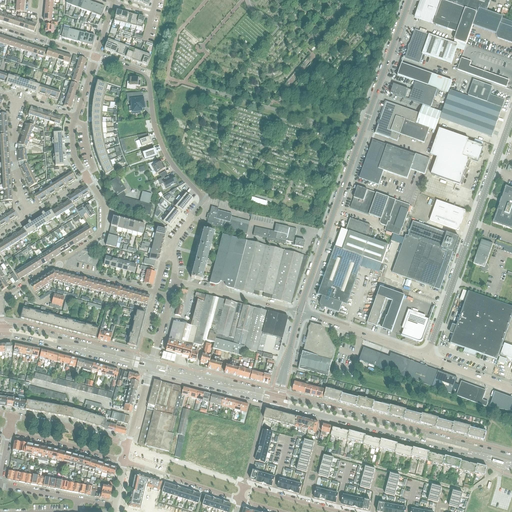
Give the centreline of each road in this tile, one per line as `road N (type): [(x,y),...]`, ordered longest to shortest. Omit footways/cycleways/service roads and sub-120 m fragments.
road 1 (residential): [(299,312),(409,0)]
road 2 (residential): [(169,253),(202,195),(159,139),(147,78),(95,56)]
road 3 (residential): [(427,356),(511,117)]
road 4 (secondary): [(276,402),(511,466)]
road 5 (secondary): [(511,458),(277,395)]
road 6 (secondary): [(153,362),(0,325)]
road 7 (secondary): [(0,333),(151,370)]
road 8 (residential): [(427,356),(299,312)]
road 9 (residential): [(299,312),(173,278)]
road 10 (secondary): [(151,370),(276,402)]
road 11 (secondary): [(277,395),(153,362)]
road 12 (residential): [(244,485),(128,444)]
road 13 (residential): [(124,460),(240,499)]
road 14 (residential): [(128,444),(11,415)]
